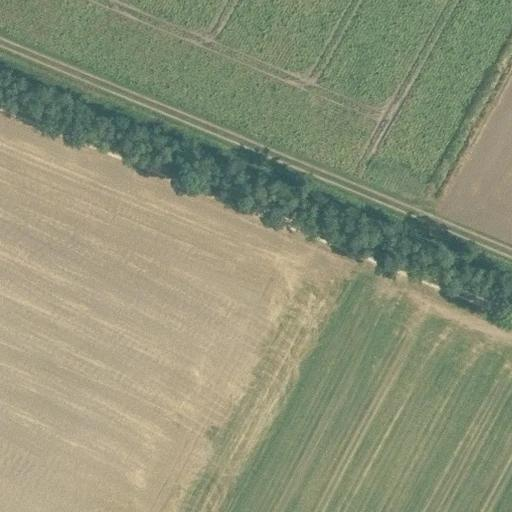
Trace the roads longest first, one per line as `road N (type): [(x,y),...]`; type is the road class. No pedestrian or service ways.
road 1 (track): [(511,245),(0,36)]
road 2 (track): [(511,314),(0,105)]
